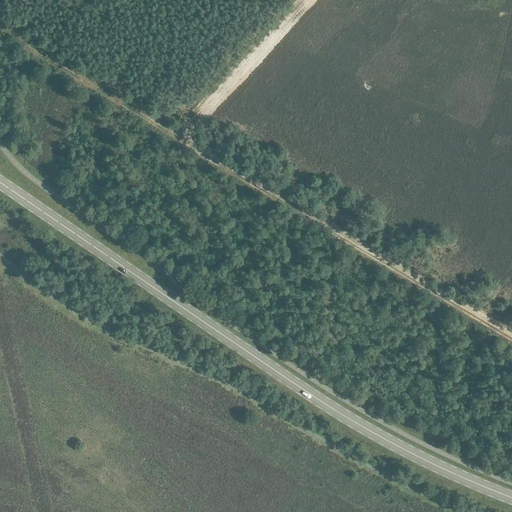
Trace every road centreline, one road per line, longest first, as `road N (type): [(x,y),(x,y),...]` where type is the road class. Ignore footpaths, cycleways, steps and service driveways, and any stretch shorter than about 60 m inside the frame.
road 1 (primary): [(511,498),(344,415),(0,181)]
road 2 (track): [(511,335),(180,138)]
road 3 (track): [(180,138),(0,28)]
road 4 (track): [(180,138),(309,0)]
